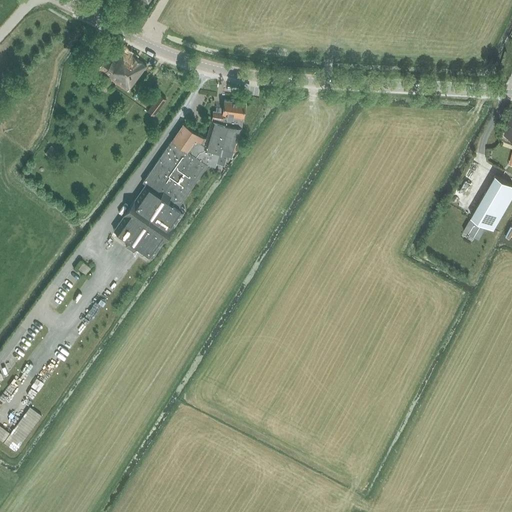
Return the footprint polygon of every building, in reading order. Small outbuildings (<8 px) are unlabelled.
[(261,41),(260,48),(276,49),(276,41),(261,41)] [(127,91),(146,66),(128,53),(126,55),(120,51),(111,64),(104,59),(96,69),(127,91)] [(148,111),(154,116),(166,99),(160,94),(148,111)] [(242,127),(243,118),(245,103),(224,100),(222,112),(212,111),(211,121),(204,138),(183,123),(171,140),(143,181),(146,184),(113,229),(129,241),(125,246),(133,251),(137,246),(151,256),(154,255),(184,212),(178,207),(207,164),(215,166),(221,146),(235,150),(242,127)] [(511,183),(495,174),(470,217),(493,230),(511,196),(511,183)] [(485,228),(470,219),(464,229),(479,238),(485,228)] [(51,361),(43,370),(52,377),(59,368),(51,361)] [(40,388),(45,383),(39,377),(34,383),(40,388)] [(31,408),(4,443),(16,452),(42,417),(31,408)] [(9,433),(0,425),(0,439),(2,442),(9,433)]
